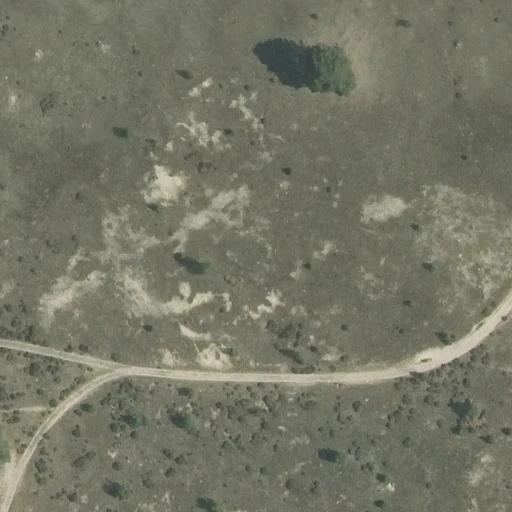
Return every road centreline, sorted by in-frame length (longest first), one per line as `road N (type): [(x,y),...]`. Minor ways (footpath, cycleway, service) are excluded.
road 1 (track): [(511,297),(465,351),(388,374),(213,379),(124,370)]
road 2 (track): [(124,370),(64,404),(36,435),(2,511)]
road 3 (track): [(124,370),(0,344)]
